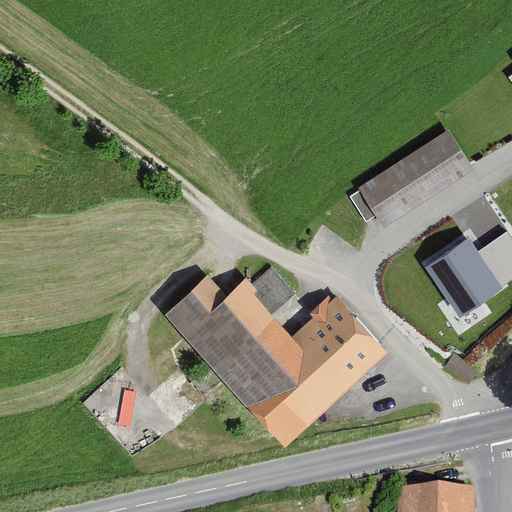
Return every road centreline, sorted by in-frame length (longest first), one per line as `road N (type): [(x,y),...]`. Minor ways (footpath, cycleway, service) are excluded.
road 1 (tertiary): [(482,433),(131,511)]
road 2 (residential): [(476,408),(331,285),(221,206)]
road 3 (track): [(221,206),(0,33)]
